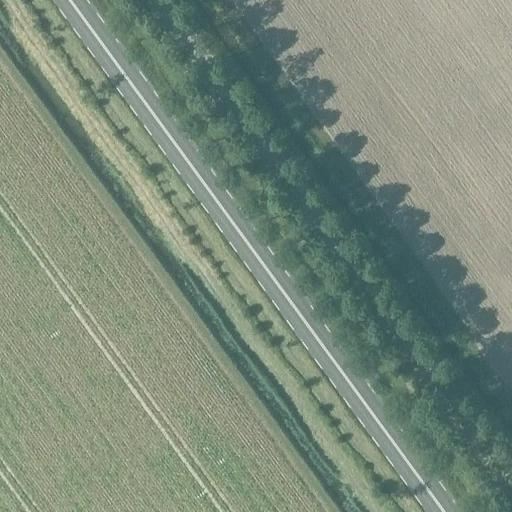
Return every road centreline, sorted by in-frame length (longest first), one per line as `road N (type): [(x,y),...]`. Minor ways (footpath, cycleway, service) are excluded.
road 1 (primary): [(441,511),(68,0)]
road 2 (unclassified): [(511,477),(162,0)]
